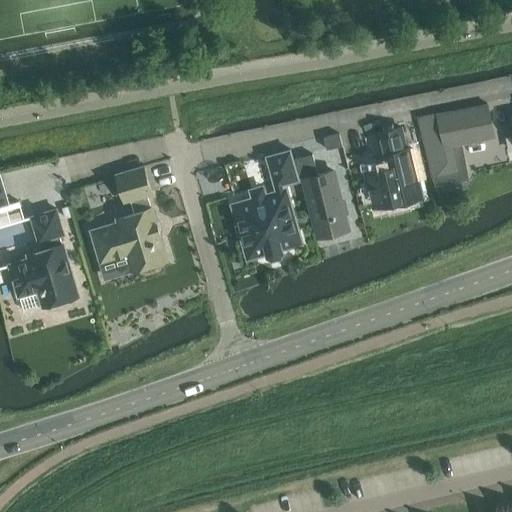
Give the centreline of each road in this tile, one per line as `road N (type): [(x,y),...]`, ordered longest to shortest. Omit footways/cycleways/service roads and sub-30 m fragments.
road 1 (secondary): [(240,366),(511,270)]
road 2 (secondary): [(0,447),(240,366)]
road 3 (unclassified): [(240,366),(176,143)]
